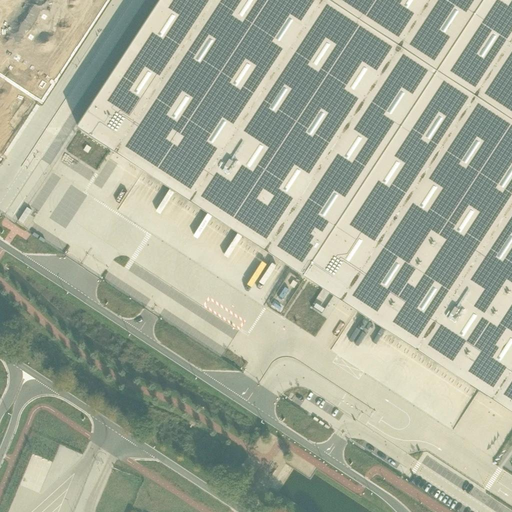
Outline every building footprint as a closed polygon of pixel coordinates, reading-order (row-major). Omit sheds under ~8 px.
[(0,0),(0,76),(42,104),(109,0),(0,0)] [(342,301),(476,97),(328,0),(161,0),(78,128),(322,288),(334,295),(342,301)] [(511,0),(328,0),(476,97),(511,41),(511,0)] [(511,41),(476,97),(511,120),(511,41)] [(511,120),(476,97),(342,301),(511,412),(511,120)] [(116,494),(167,511),(174,511),(178,502),(120,481),(116,494)]
